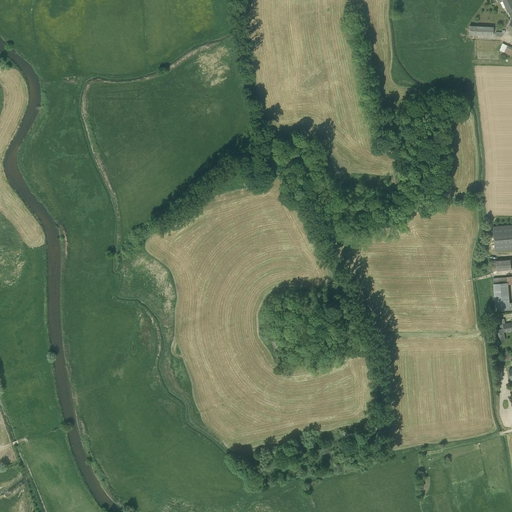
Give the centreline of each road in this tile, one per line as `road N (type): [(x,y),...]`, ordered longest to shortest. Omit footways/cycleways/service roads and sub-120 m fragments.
road 1 (track): [(311,482),(511,430)]
road 2 (track): [(370,335),(479,334),(492,317),(506,315)]
road 3 (track): [(370,335),(382,463)]
